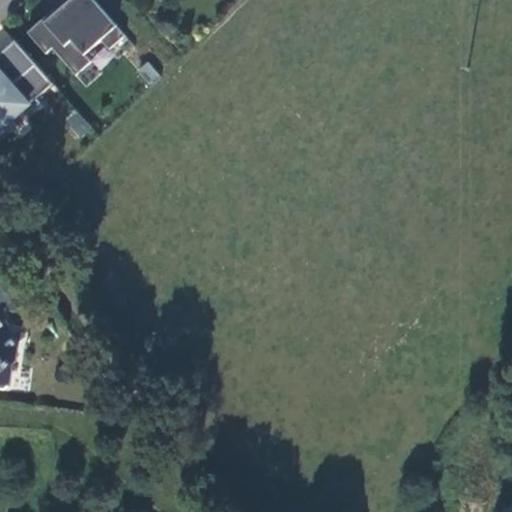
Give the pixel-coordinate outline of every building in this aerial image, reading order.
[(128,40),(92,0),(68,0),(66,2),(69,6),(58,17),(56,14),(29,37),(48,58),(54,53),(78,80),(93,66),(87,59),(103,45),(112,54),(128,40)] [(0,53),(11,36),(0,28),(0,53)] [(0,61),(0,75),(3,80),(12,90),(36,69),(17,47),(0,61)] [(0,144),(12,135),(7,130),(22,117),(27,121),(42,108),(38,104),(54,90),(36,69),(12,90),(3,80),(0,82),(0,144)] [(63,121),(82,140),(94,128),(75,110),(63,121)] [(0,389),(5,390),(10,386),(13,364),(16,362),(18,346),(10,335),(11,328),(0,313),(0,389)]
